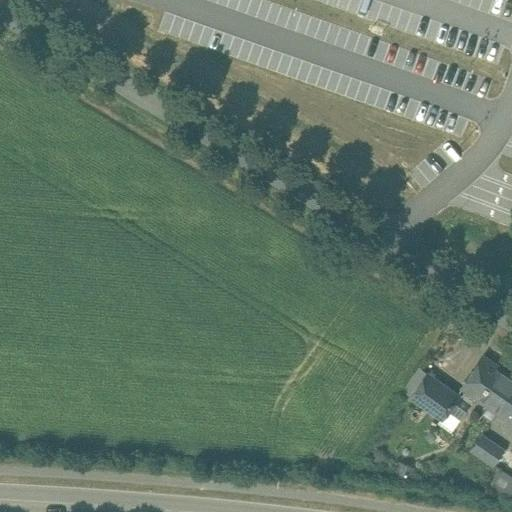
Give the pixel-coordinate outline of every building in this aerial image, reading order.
[(511,376),(484,357),(463,387),(502,415),(511,400),(511,376)] [(457,395),(428,374),(412,397),(441,418),(452,403),(457,395)] [(511,400),(502,415),(511,422),(511,400)] [(465,412),(452,403),(441,418),(438,422),(452,431),(465,412)] [(504,450),(481,434),(470,450),(493,466),(504,450)] [(486,486),(508,498),(511,490),(511,474),(497,466),(486,486)]
